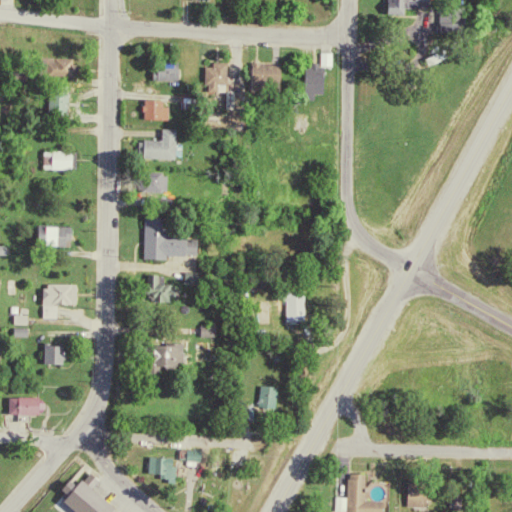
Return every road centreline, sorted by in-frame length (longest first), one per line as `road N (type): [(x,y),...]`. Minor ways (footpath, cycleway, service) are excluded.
road 1 (residential): [(6,511),(100,390),(109,0)]
road 2 (secondary): [(275,511),(511,82)]
road 3 (residential): [(348,36),(109,25)]
road 4 (residential): [(356,231),(345,200),(348,0)]
road 5 (residential): [(338,401),(354,415),(361,443),(511,452)]
road 6 (residential): [(213,441),(71,437)]
